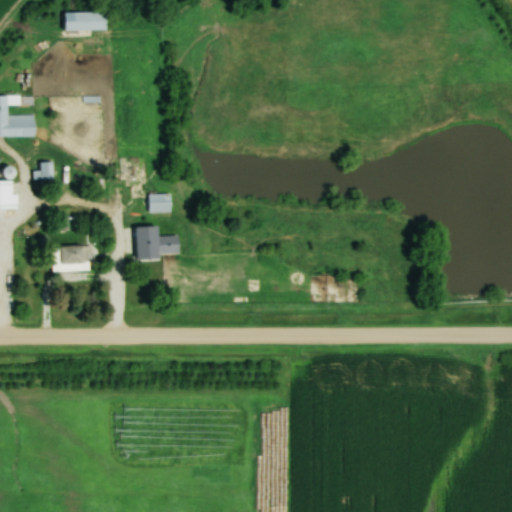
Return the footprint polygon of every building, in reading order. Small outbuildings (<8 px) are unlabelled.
[(63,30),(111,30),(111,11),(63,11),(63,30)] [(33,96),(0,95),(0,105),(0,134),(36,135),(36,114),(9,114),(9,103),(33,103),(33,96)] [(55,161),(41,161),(41,169),(34,169),(34,179),(55,179),(55,161)] [(0,208),(16,208),(16,179),(0,179),(0,208)] [(173,193),(149,193),(149,211),(173,211),(173,193)] [(135,258),(164,258),(164,234),(135,234),(135,258)] [(91,270),(91,245),(53,245),(53,270),(91,270)]
